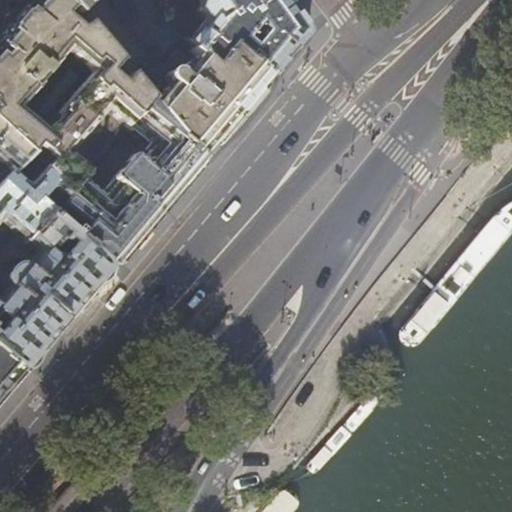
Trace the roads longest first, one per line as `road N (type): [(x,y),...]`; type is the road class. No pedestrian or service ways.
road 1 (primary): [(362,47),(0,465)]
road 2 (secondary): [(75,511),(152,421),(357,211)]
road 3 (primary): [(177,511),(314,299),(357,211)]
road 4 (primary): [(357,211),(498,0)]
